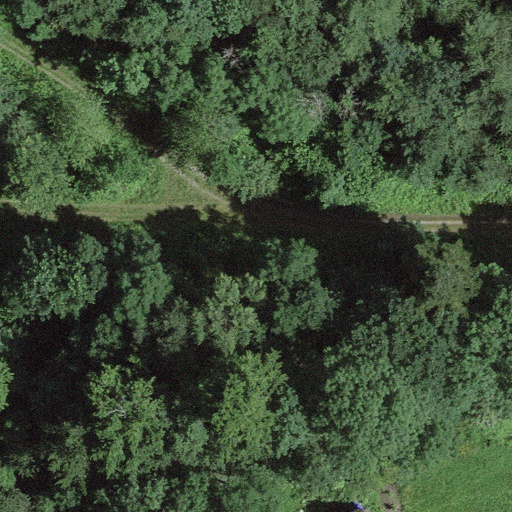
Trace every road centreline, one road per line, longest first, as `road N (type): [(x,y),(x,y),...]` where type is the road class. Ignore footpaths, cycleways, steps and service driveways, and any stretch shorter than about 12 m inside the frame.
road 1 (track): [(249,210),(23,45),(0,37)]
road 2 (track): [(511,219),(249,210)]
road 3 (track): [(249,210),(0,201)]
